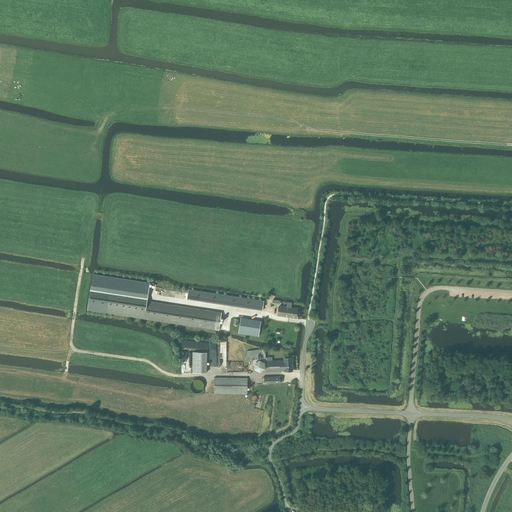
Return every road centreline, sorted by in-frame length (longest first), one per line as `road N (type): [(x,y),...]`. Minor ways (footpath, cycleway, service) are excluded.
road 1 (unclassified): [(511,422),(301,408)]
road 2 (track): [(511,143),(303,125)]
road 3 (unclassified): [(301,408),(296,428),(268,451),(288,511)]
